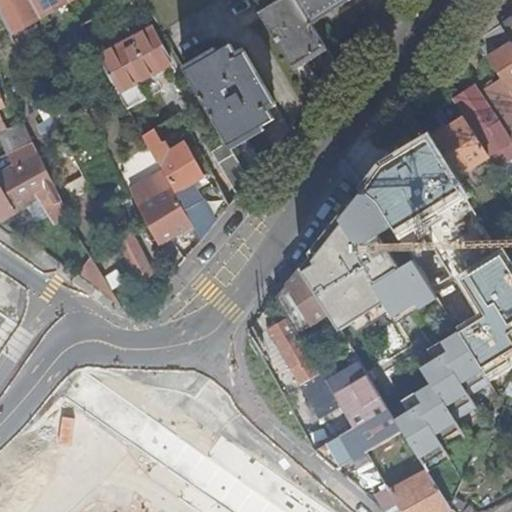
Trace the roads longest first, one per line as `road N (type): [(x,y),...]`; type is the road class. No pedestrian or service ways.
road 1 (primary): [(112,456),(280,247),(448,1)]
road 2 (tertiary): [(0,383),(99,470)]
road 3 (residential): [(371,511),(274,432)]
